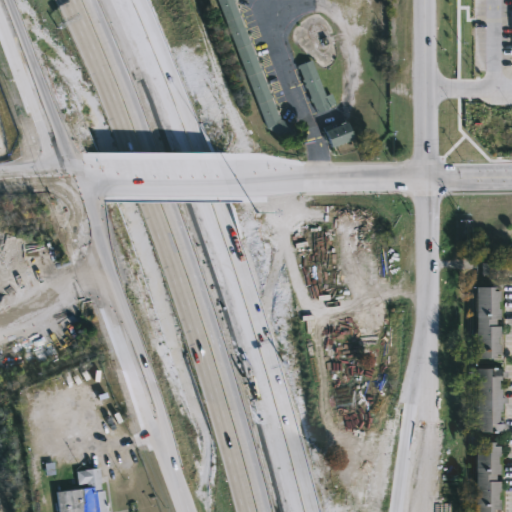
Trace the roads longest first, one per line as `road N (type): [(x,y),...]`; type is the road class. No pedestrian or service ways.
road 1 (motorway): [(72,0),(176,257),(251,511)]
road 2 (motorway): [(308,511),(229,251),(129,0)]
road 3 (secondary): [(0,9),(186,511)]
road 4 (tertiary): [(430,178),(224,177)]
road 5 (tertiary): [(427,0),(430,178)]
road 6 (motorway): [(404,400),(428,272)]
road 7 (tertiary): [(224,177),(99,178)]
